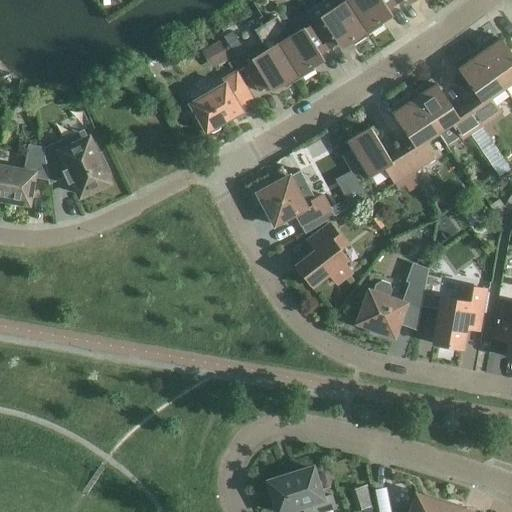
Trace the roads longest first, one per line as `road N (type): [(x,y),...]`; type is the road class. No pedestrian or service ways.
road 1 (residential): [(208,171),(278,297),(305,329),(360,361),(511,390)]
road 2 (residential): [(511,484),(279,424),(251,437),(234,459),(236,511)]
road 3 (residential): [(486,0),(412,58),(208,171)]
road 4 (residential): [(139,205),(65,235),(0,237)]
